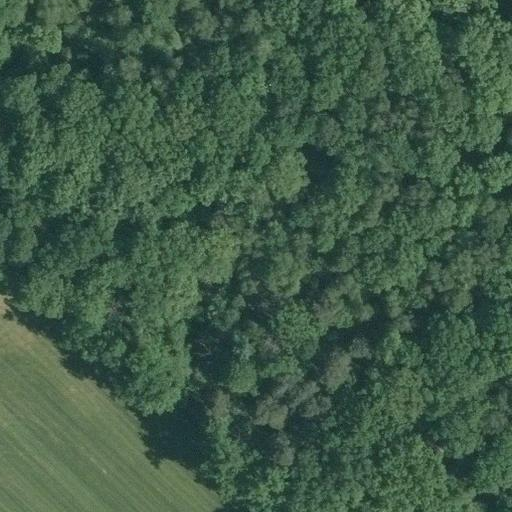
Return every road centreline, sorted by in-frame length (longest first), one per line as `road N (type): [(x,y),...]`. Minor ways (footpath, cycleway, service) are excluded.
road 1 (unclassified): [(0,241),(413,0)]
road 2 (track): [(30,0),(166,144)]
